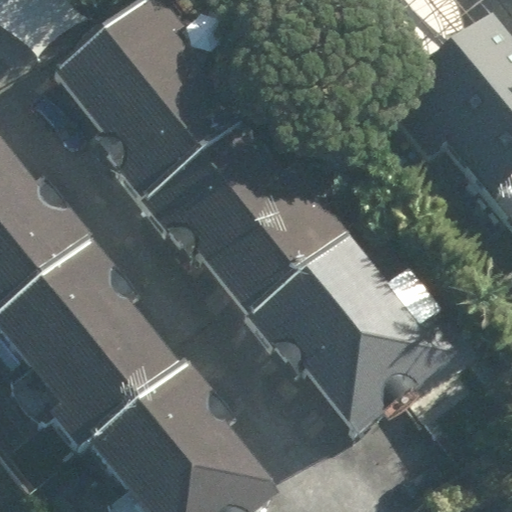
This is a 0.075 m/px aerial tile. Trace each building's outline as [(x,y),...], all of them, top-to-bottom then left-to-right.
[(109,150),(149,200),(246,123),(182,41),(190,35),(171,10),(163,17),(156,9),(68,78),(119,143),(109,150)] [(500,201),(511,191),(511,41),(493,18),(388,106),(431,157),(450,141),(500,201)] [(0,134),(0,314),(5,320),(93,246),(0,134)] [(316,215),(261,144),(174,212),(254,315),(352,239),(327,206),(316,215)] [(511,191),(500,201),(511,215),(511,191)] [(425,323),(360,247),(316,284),(321,291),(271,334),(367,438),(408,411),(425,430),(478,385),(462,367),(469,361),(433,317),(425,323)] [(81,454),(185,376),(130,302),(139,295),(114,262),(16,335),(69,407),(54,418),(81,454)] [(268,511),(283,501),(222,417),(227,413),(209,388),(161,423),(156,416),(106,452),(149,511),(268,511)]
